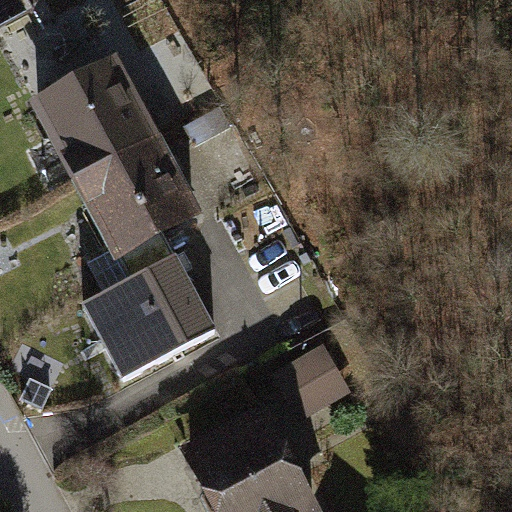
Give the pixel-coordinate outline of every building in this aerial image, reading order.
[(0,0),(0,32),(38,17),(31,0),(0,0)] [(111,54),(16,102),(62,187),(155,138),(111,54)] [(62,187),(103,265),(196,216),(155,138),(62,187)] [(210,342),(173,277),(89,323),(126,389),(210,342)] [(280,367),(292,418),(352,403),(339,352),(280,367)] [(311,511),(249,405),(163,455),(196,511),(311,511)]
